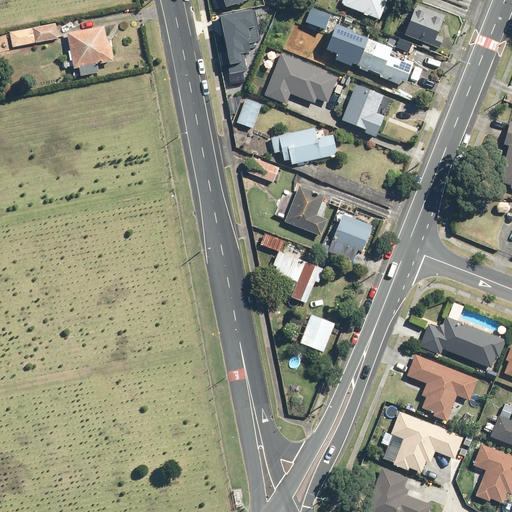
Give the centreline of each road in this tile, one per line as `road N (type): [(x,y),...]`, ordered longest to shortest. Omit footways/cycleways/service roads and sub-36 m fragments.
road 1 (tertiary): [(171,0),(243,367)]
road 2 (tertiary): [(507,0),(409,248)]
road 3 (tertiary): [(359,363),(357,396),(307,511)]
road 4 (tertiary): [(257,511),(243,367)]
road 5 (tertiary): [(409,248),(359,363)]
